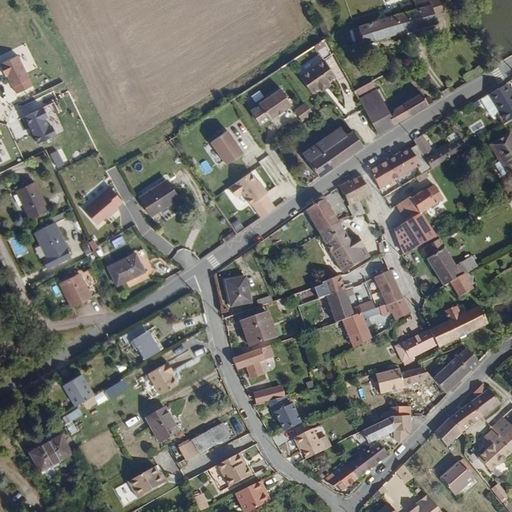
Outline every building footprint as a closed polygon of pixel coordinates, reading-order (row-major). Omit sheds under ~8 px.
[(439,2),(438,0),(421,0),(416,2),(418,8),(431,4),(439,2)] [(443,14),(439,2),(431,4),(435,16),(443,14)] [(364,45),(437,23),(435,16),(431,4),(418,8),(418,11),(359,28),(364,45)] [(333,35),(326,21),(320,23),(326,38),(333,35)] [(302,53),(319,42),(311,31),(294,42),(302,53)] [(32,87),(18,57),(1,65),(6,77),(8,76),(17,94),(32,87)] [(327,83),(334,78),(323,61),(299,78),(310,94),(318,89),(321,92),(329,86),(327,83)] [(392,118),(373,83),(355,93),(378,136),(399,125),(435,104),(432,100),(429,98),(426,100),(423,94),(396,110),(392,118)] [(511,121),(511,95),(506,85),(488,96),(505,126),(511,121)] [(271,124),(293,109),(282,92),(260,108),(271,124)] [(18,119),(34,112),(30,104),(15,112),(18,119)] [(300,119),(311,110),(307,105),(296,113),(300,119)] [(48,117),(44,108),(27,116),(39,144),(57,136),(53,126),(50,127),(46,118),(48,117)] [(303,123),(315,115),(311,110),(300,119),(303,123)] [(364,149),(353,133),(347,138),(340,130),(321,145),(323,148),(325,147),(339,166),(353,156),(364,149)] [(243,153),(228,131),(212,142),(227,164),(243,153)] [(452,146),(462,141),(455,134),(448,138),(452,146)] [(441,172),(453,165),(450,159),(467,149),(462,141),(452,146),(436,155),(424,136),(416,141),(418,145),(370,174),(381,190),(417,169),(422,176),(418,179),(420,182),(428,177),(426,173),(437,167),(441,172)] [(511,178),(511,141),(509,136),(490,148),(509,180),(511,178)] [(339,166),(325,147),(323,148),(321,145),(303,156),(319,180),(339,166)] [(262,217),(276,206),(267,194),(268,193),(251,169),(229,186),(236,197),(243,192),(262,217)] [(350,185),(349,183),(340,189),(350,208),(348,209),(354,218),(364,217),(366,216),(359,203),(371,196),(363,178),(350,185)] [(49,209),(35,181),(16,191),(30,219),(49,209)] [(151,220),(180,200),(167,183),(138,203),(151,220)] [(123,201),(109,186),(84,207),(98,223),(123,201)] [(435,207),(443,202),(434,187),(426,193),(426,192),(421,195),(415,199),(412,200),(411,199),(398,207),(402,214),(415,206),(421,215),(426,212),(435,207)] [(307,212),(344,275),(371,259),(359,238),(354,241),(351,237),(349,239),(325,199),(314,206),(314,208),(307,212)] [(421,215),(415,206),(402,214),(408,223),(421,215)] [(405,255),(437,238),(421,215),(408,223),(395,231),(405,255)] [(72,256),(55,224),(36,233),(48,257),(44,259),(48,268),(72,256)] [(445,288),(451,285),(459,300),(473,292),(464,278),(473,274),(465,262),(457,268),(442,246),(444,244),(441,239),(438,241),(422,250),(445,288)] [(94,249),(92,246),(86,249),(90,257),(96,253),(94,249)] [(106,259),(99,246),(94,249),(96,253),(100,262),(106,259)] [(100,262),(96,253),(90,257),(94,265),(100,262)] [(148,272),(139,253),(111,267),(120,286),(148,272)] [(104,295),(93,271),(63,286),(74,310),(104,295)] [(341,279),(321,285),(319,281),(311,284),(313,290),(318,289),(319,295),(326,293),(337,324),(344,321),(355,349),(372,340),(367,328),(365,324),(370,322),(368,318),(382,313),(383,318),(393,314),(406,308),(391,272),(375,279),(387,306),(362,315),(360,308),(353,311),(341,279)] [(252,303),(246,277),(226,281),(232,308),(252,303)] [(262,307),(274,303),(272,299),(260,303),(262,307)] [(439,348),(489,324),(480,306),(461,316),(457,307),(446,313),(450,322),(403,345),(409,358),(403,361),(405,366),(414,362),(413,359),(438,346),(439,348)] [(397,322),(408,314),(408,313),(406,308),(393,314),(397,322)] [(268,334),(259,310),(236,319),(238,326),(242,335),(239,336),(241,344),(268,334)] [(327,327),(325,321),(316,324),(318,331),(327,327)] [(158,340),(149,325),(135,334),(151,359),(165,351),(158,340)] [(409,358),(403,345),(397,348),(403,361),(409,358)] [(260,364),(266,361),(266,360),(274,357),(270,347),(237,359),(234,360),(237,369),(239,372),(248,368),(252,379),(264,375),(260,364)] [(446,394),(480,363),(467,350),(443,372),(441,370),(439,370),(434,375),(437,378),(434,381),(446,394)] [(181,385),(174,373),(176,371),(175,370),(171,363),(152,374),(163,394),(181,385)] [(434,381),(422,370),(401,375),(399,369),(376,375),(381,396),(405,391),(405,388),(423,382),(425,381),(430,385),(434,381)] [(95,396),(82,375),(64,387),(76,407),(95,396)] [(124,378),(105,388),(110,398),(129,387),(124,378)] [(500,405),(489,390),(487,392),(483,386),(475,394),(478,399),(472,403),(483,418),(500,405)] [(278,400),(275,390),(270,391),(273,402),(278,400)] [(273,402),(270,391),(255,395),(258,406),(269,403),(273,402)] [(303,425),(294,406),(292,406),(288,398),(286,398),(278,400),(273,402),(269,403),(275,414),(276,414),(286,433),(303,425)] [(483,418),(472,403),(454,416),(450,420),(462,434),(483,418)] [(411,418),(411,408),(392,410),(393,419),(411,418)] [(173,420),(167,410),(148,420),(161,444),(180,433),(173,420)] [(412,432),(411,418),(393,419),(385,423),(364,433),(369,445),(389,435),(390,437),(393,437),(394,441),(401,446),(411,435),(411,432),(412,432)] [(506,459),(511,453),(511,428),(503,418),(492,427),(494,431),(486,438),(489,441),(487,444),(488,448),(486,452),(478,458),(491,473),(499,465),(501,465),(506,461),(506,459)] [(364,433),(385,423),(383,420),(357,433),(359,436),(364,433)] [(448,448),(462,434),(450,420),(436,434),(448,448)] [(199,453),(229,435),(222,424),(193,442),(199,453)] [(323,453),(313,431),(294,439),(298,449),(300,448),(306,461),(323,453)] [(41,477),(70,460),(58,441),(29,459),(41,477)] [(347,489),(389,457),(379,444),(369,451),(368,449),(363,452),(365,454),(327,483),(339,491),(346,487),(347,489)] [(197,453),(193,446),(185,451),(189,458),(197,453)] [(230,488),(253,477),(249,469),(246,470),(243,465),(244,460),(242,456),(241,456),(239,455),(219,466),(221,471),(230,488)] [(475,479),(472,475),(475,473),(465,460),(461,463),(460,462),(441,479),(455,497),(475,479)] [(159,464),(129,480),(138,497),(168,482),(159,464)] [(212,475),(221,471),(219,466),(210,470),(212,475)] [(407,478),(398,466),(390,474),(399,486),(407,478)] [(269,503),(263,491),(266,490),(262,483),(237,494),(244,511),(251,511),(263,506),(269,503)] [(506,495),(497,484),(490,488),(500,501),(506,495)] [(389,493),(384,487),(379,492),(384,497),(389,493)] [(271,502),(266,490),(263,491),(269,503),(271,502)] [(384,497),(379,492),(375,496),(380,501),(384,497)] [(442,511),(429,495),(406,511),(442,511)]
